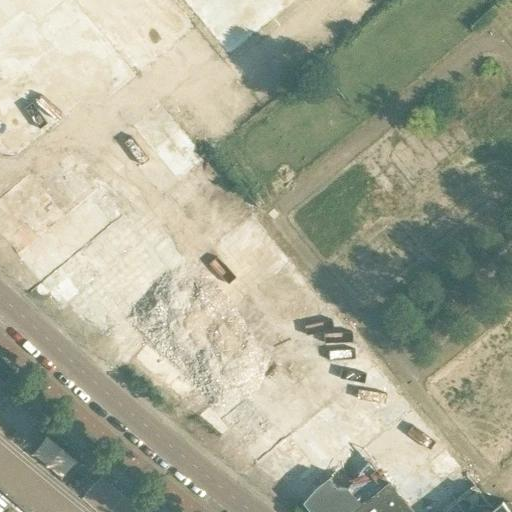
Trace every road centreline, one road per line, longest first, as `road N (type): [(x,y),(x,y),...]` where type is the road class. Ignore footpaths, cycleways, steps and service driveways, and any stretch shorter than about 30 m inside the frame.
road 1 (unknown): [(410,377),(281,225),(280,209),(488,42),(511,62)]
road 2 (residential): [(251,511),(144,429),(0,296)]
road 3 (unknown): [(496,486),(410,377)]
road 4 (unknown): [(511,292),(410,377)]
road 5 (residential): [(0,433),(91,511)]
